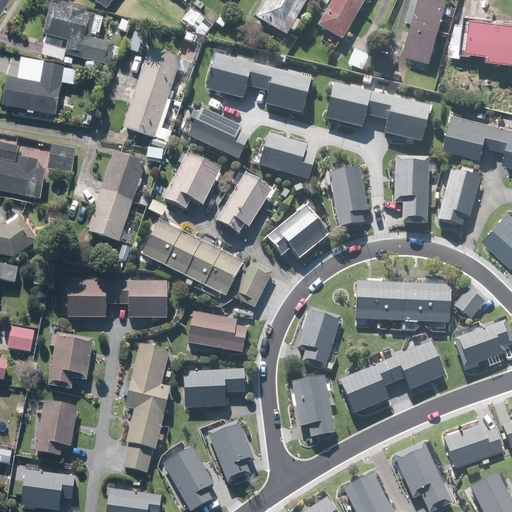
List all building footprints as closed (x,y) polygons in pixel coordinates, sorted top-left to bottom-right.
[(93,0),(108,11),(115,0),(93,0)] [(266,0),(256,18),(288,36),(309,0),(266,0)] [(333,0),(318,26),(343,42),(368,0),(333,0)] [(404,53),(434,61),(448,0),(413,0),(408,20),(412,21),(404,53)] [(63,6),(52,4),(39,55),(73,64),(74,58),(110,67),(116,44),(91,38),(97,16),(87,13),(88,10),(63,3),(63,6)] [(456,22),(452,55),(468,57),(469,53),(511,58),(511,18),(467,13),(466,23),(456,22)] [(231,20),(222,14),(215,24),(224,30),(231,20)] [(132,25),(123,19),(116,29),(126,35),(132,25)] [(185,32),(182,39),(195,45),(198,37),(185,32)] [(136,33),(129,51),(139,54),(146,37),(136,33)] [(150,48),(124,128),(160,140),(173,101),(170,100),(183,59),(150,48)] [(355,48),(348,65),(363,71),(370,54),(355,48)] [(313,78),(216,53),(207,90),(245,100),(248,87),(270,92),(266,105),(304,115),(313,78)] [(397,58),(382,53),(375,74),(391,79),(397,58)] [(9,78),(3,107),(58,117),(64,84),(75,86),(78,71),(66,69),(66,66),(22,58),(18,80),(9,78)] [(432,106),(335,83),(326,120),(364,129),(367,116),(389,121),(385,134),(423,143),(432,106)] [(203,108),(189,137),(240,161),(251,137),(241,132),(244,127),(203,108)] [(511,125),(454,112),(445,149),(483,158),(486,145),(508,150),(505,164),(511,165),(511,125)] [(95,117),(85,113),(81,125),(92,129),(95,117)] [(269,134),(260,166),(311,181),(318,157),(307,154),(309,145),(269,134)] [(21,146),(0,142),(0,159),(17,163),(21,146)] [(53,144),(49,170),(73,174),(77,148),(53,144)] [(167,151),(150,148),(147,161),(165,164),(167,151)] [(114,152),(87,232),(120,243),(146,163),(114,152)] [(188,155),(166,199),(188,210),(193,200),(205,206),(222,172),(188,155)] [(0,192),(42,201),(48,170),(38,168),(39,161),(20,157),(19,165),(0,161),(0,192)] [(429,225),(431,157),(396,157),(395,204),(404,204),(403,224),(429,225)] [(362,168),(330,173),(340,228),(365,224),(363,212),(370,211),(362,168)] [(451,170),(437,219),(464,227),(467,217),(472,218),(483,179),(451,170)] [(246,173),(218,221),(241,235),(246,226),(251,228),(274,189),(246,173)] [(177,213),(154,200),(148,211),(171,223),(177,213)] [(307,206),(268,238),(283,256),(292,248),(302,260),(331,235),(307,206)] [(511,213),(509,211),(483,238),(511,264),(511,213)] [(21,216),(9,226),(0,223),(0,255),(15,259),(39,240),(21,216)] [(160,220),(143,255),(228,297),(245,263),(160,220)] [(133,248),(123,245),(118,261),(128,264),(133,248)] [(21,265),(0,260),(0,285),(1,281),(17,284),(21,265)] [(249,260),(231,297),(256,309),(274,272),(249,260)] [(47,269),(36,268),(34,286),(45,288),(47,269)] [(168,319),(168,283),(70,282),(69,318),(107,318),(107,305),(130,305),(130,319),(168,319)] [(451,286),(358,282),(357,320),(450,324),(451,286)] [(468,289),(454,307),(471,320),(485,303),(468,289)] [(326,370),(342,318),(311,308),(298,350),(307,352),(303,363),(326,370)] [(194,312),(189,344),(245,354),(249,328),(237,326),(239,320),(194,312)] [(511,337),(506,321),(454,340),(465,369),(506,354),(504,348),(511,345),(511,337)] [(36,331),(12,326),(8,348),(32,353),(36,331)] [(58,332),(49,386),(74,390),(76,378),(89,381),(96,339),(58,332)] [(432,343),(342,381),(356,413),(389,399),(385,388),(405,379),(410,390),(445,375),(432,343)] [(172,351),(141,344),(132,382),(127,381),(124,396),(129,397),(126,408),(135,410),(122,468),(149,474),(155,450),(158,451),(173,387),(164,385),(172,351)] [(0,379),(6,381),(10,361),(0,359),(0,379)] [(247,368),(185,372),(187,410),(228,407),(227,394),(248,393),(247,368)] [(337,433),(325,376),(293,383),(302,427),(310,425),(313,438),(337,433)] [(45,401),(36,451),(63,456),(65,446),(72,447),(80,407),(45,401)] [(511,422),(503,426),(511,448),(511,447),(511,414),(511,415),(511,416),(511,422)] [(240,419),(208,431),(229,484),(253,475),(249,464),(257,461),(240,419)] [(483,425),(444,437),(454,467),(503,451),(495,428),(485,431),(483,425)] [(429,511),(452,503),(425,441),(395,454),(413,498),(421,494),(428,511),(429,511)] [(0,461),(14,464),(17,449),(0,446),(0,461)] [(195,447),(164,464),(190,511),(215,499),(209,488),(216,484),(195,447)] [(77,476),(27,469),(22,507),(61,511),(63,499),(74,500),(77,476)] [(373,473),(344,488),(356,511),(391,511),(392,511),(373,473)] [(511,511),(511,500),(498,473),(471,487),(483,511),(511,511)] [(160,511),(163,495),(111,488),(107,511),(160,511)] [(337,511),(328,498),(306,511),(337,511)]
